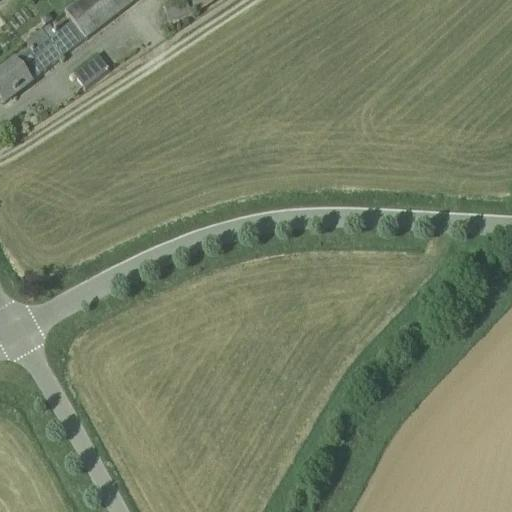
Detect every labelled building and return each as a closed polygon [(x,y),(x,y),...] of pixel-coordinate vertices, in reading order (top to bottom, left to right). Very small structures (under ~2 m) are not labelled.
[(41,35),(61,60),(61,61),(85,42),(86,43),(142,0),(86,0),(65,16),(70,23),(53,35),(49,29),(41,35)] [(187,0),(198,16),(222,0),(187,0)] [(189,18),(184,2),(173,5),(178,21),(189,18)] [(41,21),(46,28),(53,23),(47,16),(41,21)] [(61,60),(41,35),(26,46),(31,52),(16,64),(15,64),(0,75),(0,99),(5,106),(32,85),(31,83),(61,60)] [(97,60),(73,78),(84,93),(108,74),(97,60)]
